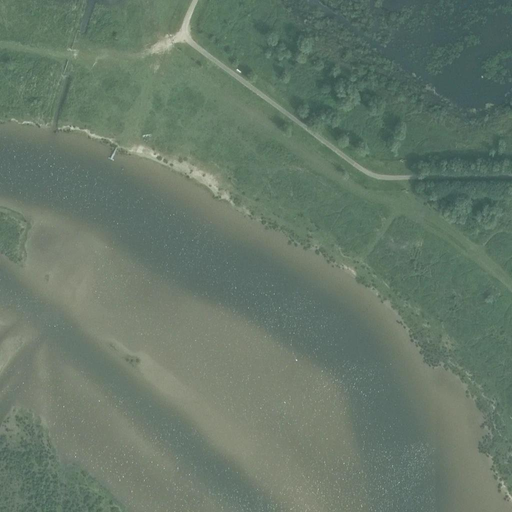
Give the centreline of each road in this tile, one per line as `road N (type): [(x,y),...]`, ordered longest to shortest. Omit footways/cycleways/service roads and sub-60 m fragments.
road 1 (track): [(124,65),(213,86),(345,184),(399,207)]
road 2 (track): [(399,178),(363,171),(185,35)]
road 3 (track): [(185,35),(124,65),(0,44)]
road 4 (track): [(399,207),(444,231),(511,288)]
